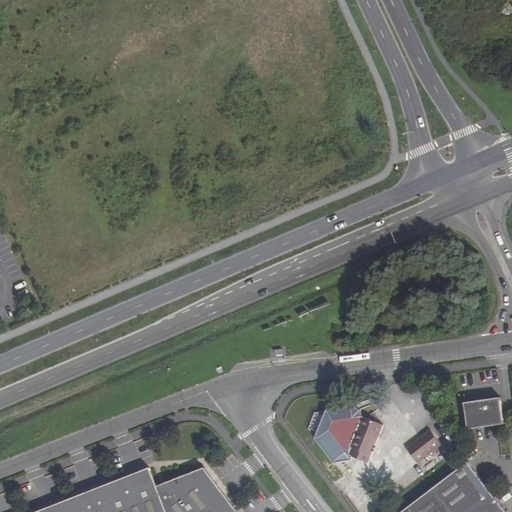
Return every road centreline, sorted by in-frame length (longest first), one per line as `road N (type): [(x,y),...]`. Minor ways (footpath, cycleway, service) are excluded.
road 1 (primary): [(454,174),(0,364)]
road 2 (tertiary): [(171,327),(200,303),(445,195),(454,174)]
road 3 (primary): [(171,327),(469,200)]
road 4 (unclassified): [(247,384),(511,344)]
road 5 (unclassified): [(0,472),(207,391),(247,384)]
road 6 (tertiary): [(365,0),(402,77),(423,149),(433,165),(454,174)]
road 7 (tertiary): [(454,174),(466,146),(463,131),(390,0)]
road 8 (primary): [(0,400),(171,327)]
road 9 (unclassified): [(316,511),(260,434),(247,384)]
road 10 (unclassified): [(469,200),(468,218),(511,318)]
